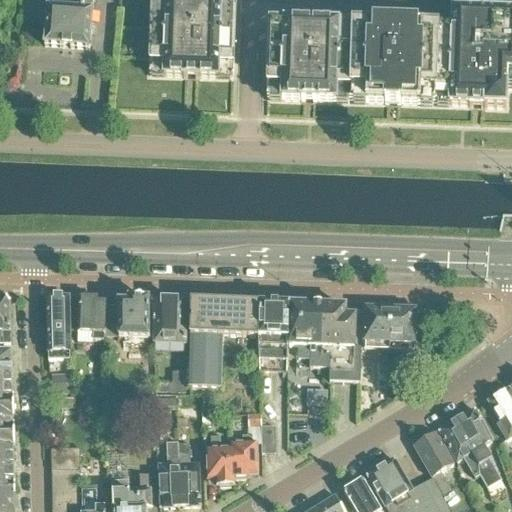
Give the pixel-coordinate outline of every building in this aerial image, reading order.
[(45,50),(90,54),(91,53),(90,53),(94,0),(68,0),(67,13),(48,12),(45,50)] [(282,104),(301,105),(301,106),(317,106),(336,106),(336,104),(366,105),(366,107),(385,108),(385,109),(400,109),(400,108),(420,109),(420,107),(450,108),(450,110),(469,111),(469,112),(485,112),(485,113),(506,113),(507,94),(511,93),(511,0),(452,0),(452,18),(453,18),(452,33),(270,27),(267,102),(282,103),(282,104)] [(164,78),(164,80),(184,81),(184,82),(199,82),(218,82),(218,80),(233,81),(236,6),(152,3),(149,78),(164,78)] [(4,301),(0,300),(0,348),(11,348),(10,306),(4,301)] [(70,331),(69,305),(69,301),(47,300),(48,323),(49,365),(63,364),(62,340),(70,339),(70,331)] [(79,305),(69,305),(70,331),(78,331),(78,337),(93,337),(93,344),(104,345),(105,333),(105,310),(106,308),(97,307),(97,303),(93,303),(90,302),(87,302),(84,303),(79,302),(79,305)] [(118,311),(105,310),(105,333),(118,333),(119,342),(149,344),(149,304),(129,303),(129,307),(118,307),(118,311)] [(152,304),(154,348),(185,350),(187,306),(152,304)] [(260,343),(261,309),(192,306),(189,393),(221,394),(223,342),(259,343),(260,343)] [(290,310),(261,309),(260,343),(259,343),(259,375),(287,376),(288,351),(290,310)] [(290,309),(290,310),(288,351),(299,352),(299,372),(310,373),(310,374),(330,374),(332,374),(333,362),(321,362),(323,310),(290,309)] [(346,311),(323,310),(321,362),(333,362),(332,374),(330,374),(329,388),(360,389),(361,366),(361,353),(362,353),(364,317),(354,317),(354,321),(345,321),(346,311)] [(365,317),(364,317),(362,353),(363,353),(363,354),(390,355),(393,313),(381,312),(378,314),(365,314),(365,317)] [(401,313),(393,313),(390,355),(416,356),(417,334),(415,334),(416,316),(404,315),(401,313)] [(0,376),(12,377),(11,354),(0,354),(0,376)] [(0,399),(12,400),(12,377),(0,376),(0,399)] [(52,379),(52,383),(53,400),(72,400),(71,379),(52,379)] [(500,426),(497,428),(507,445),(511,442),(511,396),(510,393),(507,395),(488,406),(500,426)] [(0,424),(12,424),(12,420),(14,420),(14,400),(12,400),(0,399),(0,424)] [(104,399),(105,414),(129,414),(129,399),(104,399)] [(53,403),(53,414),(74,413),(74,402),(53,403)] [(483,478),(481,479),(486,488),(498,480),(490,465),(492,464),(484,451),(492,446),(475,414),(457,425),(483,471),(480,473),(483,478)] [(231,449),(232,454),(233,454),(234,482),(236,482),(236,484),(247,484),(247,481),(249,481),(249,477),(258,477),(257,449),(261,449),(261,432),(261,419),(248,419),(248,440),(243,440),(243,449),(231,449)] [(213,433),(213,422),(202,422),(202,433),(213,433)] [(0,448),(13,448),(15,448),(14,428),(12,428),(12,424),(0,424),(0,448)] [(476,482),(481,479),(483,478),(480,473),(483,471),(457,425),(439,436),(457,467),(465,462),(473,474),(472,474),(476,482)] [(275,432),(261,432),(261,449),(261,459),(276,459),(275,432)] [(415,452),(433,483),(449,511),(468,511),(458,492),(453,494),(442,476),(455,469),(436,439),(437,438),(436,438),(414,452),(415,452)] [(233,454),(232,454),(221,454),(221,441),(211,441),(211,454),(207,455),(208,483),(217,483),(218,490),(220,490),(220,492),(231,492),(231,489),(234,489),(234,482),(233,454)] [(0,471),(14,471),(13,448),(0,448),(0,471)] [(177,449),(177,453),(178,453),(178,472),(176,472),(176,487),(181,487),(182,511),(184,511),(201,511),(199,469),(190,469),(189,448),(177,449)] [(178,453),(177,453),(174,453),(174,449),(167,449),(168,470),(159,470),(160,511),(182,511),(181,487),(176,487),(176,472),(178,472),(178,453)] [(51,453),(52,511),(80,511),(80,453),(51,453)] [(449,511),(433,483),(413,494),(394,464),(367,480),(387,510),(388,511),(449,511)] [(0,492),(15,492),(15,487),(14,487),(14,471),(0,471),(0,492)] [(140,495),(129,495),(129,485),(112,486),(113,496),(112,496),(112,511),(151,511),(150,480),(140,480),(140,495)] [(344,497),(353,511),(379,511),(363,485),(355,490),(353,490),(348,492),(348,495),(344,497)] [(475,487),(466,491),(475,511),(484,507),(475,487)] [(97,511),(96,493),(97,493),(97,491),(81,491),(81,511),(105,511),(97,511)] [(0,511),(14,511),(14,497),(15,497),(15,492),(0,492),(0,511)] [(343,511),(336,500),(315,511),(343,511)]
